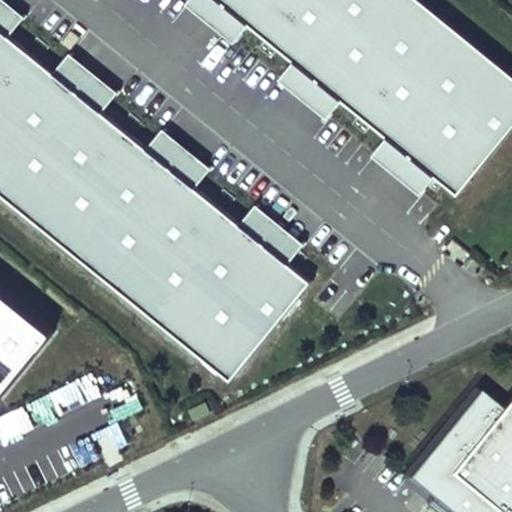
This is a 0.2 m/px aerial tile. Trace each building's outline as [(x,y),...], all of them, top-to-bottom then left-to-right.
[(249,30),(211,0),(193,0),(185,10),(233,49),(249,30)] [(511,132),(511,80),(412,0),(211,0),(249,30),(294,67),(342,106),(387,142),(435,182),(457,200),(511,132)] [(22,22),(0,3),(0,34),(7,41),(22,22)] [(0,34),(0,198),(230,385),(310,287),(286,268),(238,229),(193,192),(145,153),(99,115),(51,76),(7,41),(0,34)] [(115,96),(67,57),(51,76),(99,115),(115,96)] [(342,106),(294,67),(278,86),(326,125),(342,106)] [(209,173),(161,134),(145,153),(193,192),(209,173)] [(419,201),(435,182),(387,142),(371,162),(419,201)] [(302,249),(254,210),(238,229),(286,268),(302,249)] [(0,396),(9,392),(59,325),(0,281),(0,396)] [(511,511),(511,399),(501,412),(477,392),(406,480),(445,511),(511,511)] [(213,410),(207,398),(189,407),(194,419),(213,410)] [(13,491),(44,475),(35,457),(4,474),(13,491)]
